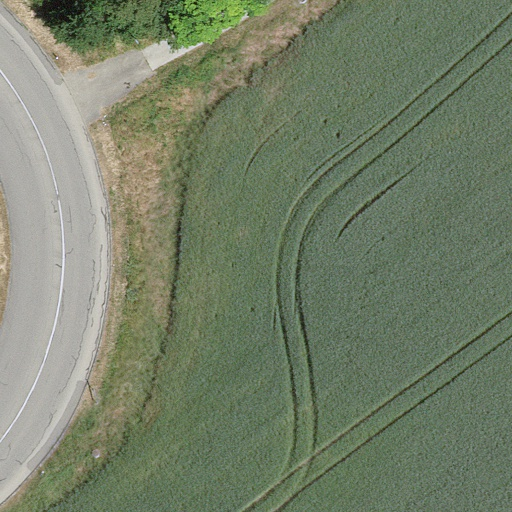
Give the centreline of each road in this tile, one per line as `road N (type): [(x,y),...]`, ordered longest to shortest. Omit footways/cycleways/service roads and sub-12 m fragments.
road 1 (unclassified): [(0,77),(32,118),(62,219),(53,336),(0,442)]
road 2 (track): [(32,118),(247,0)]
